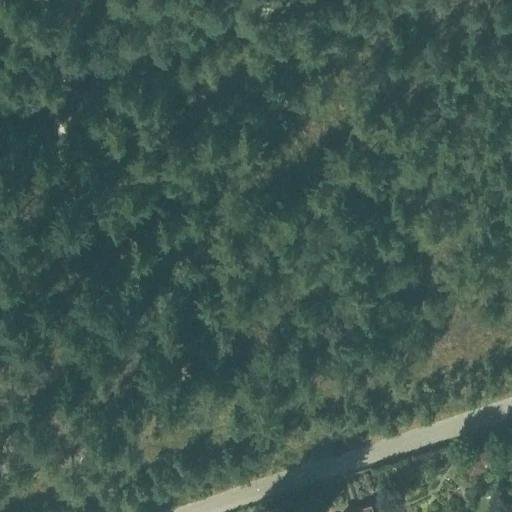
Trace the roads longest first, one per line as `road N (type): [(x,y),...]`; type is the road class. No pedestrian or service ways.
road 1 (track): [(315,0),(0,115)]
road 2 (unclassified): [(226,511),(511,417)]
